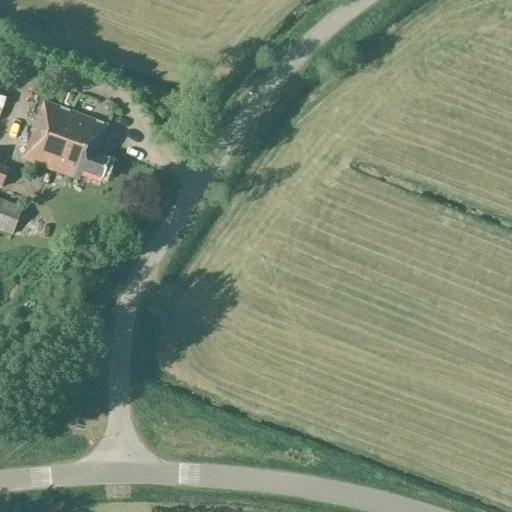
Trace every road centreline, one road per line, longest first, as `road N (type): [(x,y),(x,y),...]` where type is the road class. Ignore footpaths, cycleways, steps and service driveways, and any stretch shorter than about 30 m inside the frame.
road 1 (tertiary): [(118,473),(120,357),(134,286),(264,92),(364,0)]
road 2 (tertiary): [(407,511),(271,482),(118,473)]
